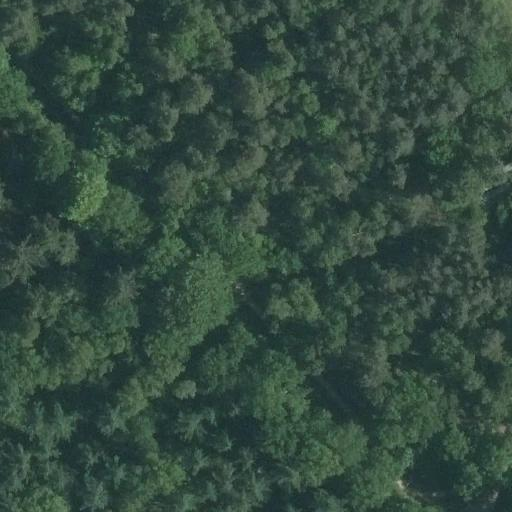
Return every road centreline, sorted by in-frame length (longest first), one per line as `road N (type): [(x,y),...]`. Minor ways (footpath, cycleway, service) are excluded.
road 1 (track): [(472,500),(412,483),(131,173)]
road 2 (track): [(131,173),(241,63),(330,0)]
road 3 (track): [(80,120),(139,0)]
